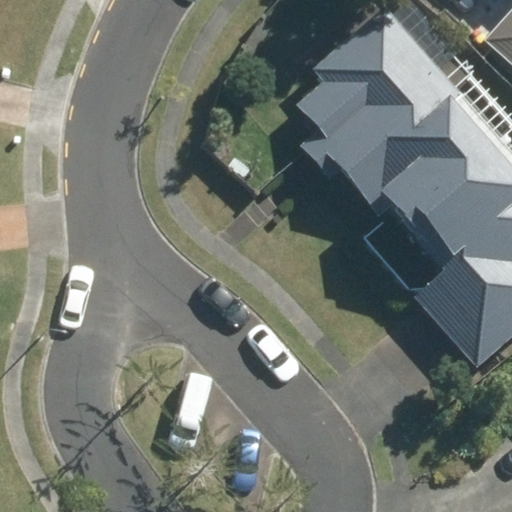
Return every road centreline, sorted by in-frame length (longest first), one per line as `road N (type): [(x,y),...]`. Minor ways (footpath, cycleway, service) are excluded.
road 1 (residential): [(111,239),(232,342),(325,447),(336,511)]
road 2 (residential): [(111,239),(104,158),(119,73),(154,0)]
road 3 (residential): [(146,511),(104,456),(93,423),(107,288)]
